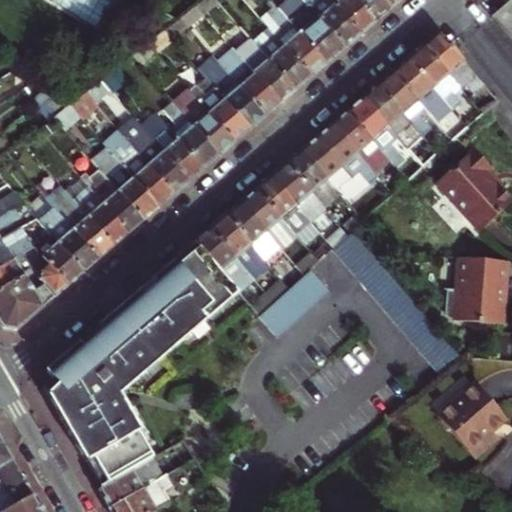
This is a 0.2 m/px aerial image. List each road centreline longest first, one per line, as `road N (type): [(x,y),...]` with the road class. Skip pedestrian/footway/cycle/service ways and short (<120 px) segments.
road 1 (residential): [(437,0),(0,376)]
road 2 (tertiary): [(78,511),(0,376)]
